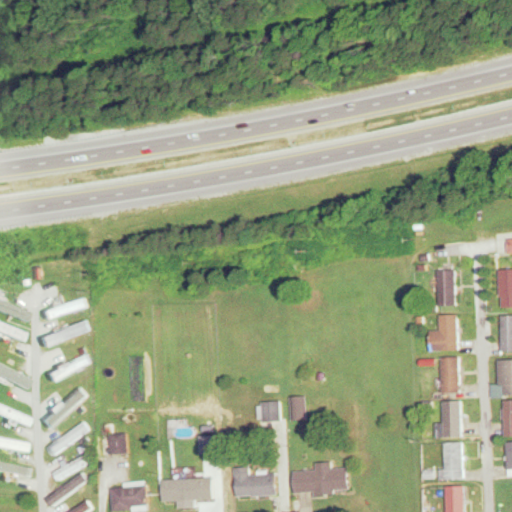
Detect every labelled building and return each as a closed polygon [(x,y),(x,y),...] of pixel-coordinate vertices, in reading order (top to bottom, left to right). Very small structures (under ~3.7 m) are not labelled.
[(511,268),(503,269),(503,307),(511,307),(511,268)] [(440,306),(458,306),(458,271),(440,271),(440,306)] [(43,311),(46,320),(88,307),(86,298),(43,311)] [(459,351),(460,315),(442,315),(442,331),(433,331),(433,351),(459,351)] [(26,333),(0,322),(0,332),(22,341),(26,333)] [(48,373),(52,381),(92,362),(88,354),(48,373)] [(461,392),(461,357),(444,357),(444,392),(461,392)] [(511,359),(500,360),(500,395),(511,395),(511,359)] [(0,377),(24,388),(28,380),(0,366),(0,377)] [(46,416),(52,423),(86,396),(80,389),(46,416)] [(309,420),(309,396),(292,396),(292,420),(309,420)] [(283,401),(264,401),(264,421),(283,421),(283,401)] [(463,401),(445,401),(445,437),(464,436),(463,401)] [(0,415),(26,427),(30,419),(0,405),(0,415)] [(49,447),(55,455),(90,429),(84,421),(49,447)] [(129,454),(129,434),(103,434),(103,454),(129,454)] [(28,442),(0,437),(0,447),(26,452),(28,442)] [(447,470),(442,470),(442,479),(465,479),(465,442),(447,442),(447,470)] [(56,474),(62,482),(91,460),(86,452),(56,474)] [(0,470),(23,474),(24,465),(0,461),(0,470)] [(279,474),(253,474),(253,467),(238,467),(238,497),(279,496),(279,474)] [(297,493),(351,492),(351,469),(296,470),(297,493)] [(55,506),(88,479),(82,472),(49,499),(55,506)] [(114,487),(115,511),(149,510),(148,485),(114,487)] [(449,485),(449,511),(466,511),(467,485),(449,485)] [(70,511),(87,511),(94,507),(88,499),(70,511)]
